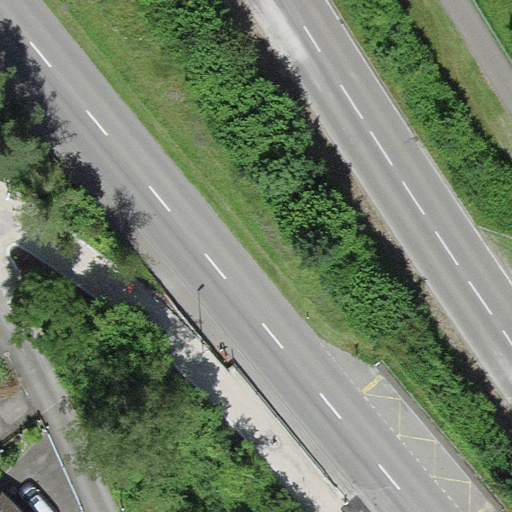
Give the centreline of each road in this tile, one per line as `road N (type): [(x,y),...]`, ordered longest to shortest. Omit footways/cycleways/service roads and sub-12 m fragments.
road 1 (secondary): [(0,18),(344,412),(421,511)]
road 2 (residential): [(0,213),(77,259),(207,373),(325,511)]
road 3 (trunk): [(511,338),(272,0)]
road 4 (residential): [(0,292),(102,511)]
